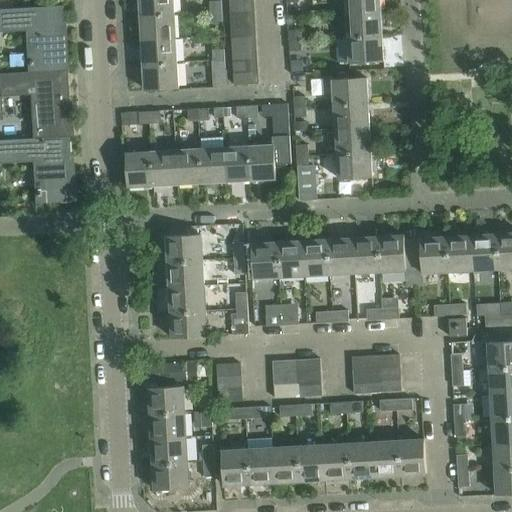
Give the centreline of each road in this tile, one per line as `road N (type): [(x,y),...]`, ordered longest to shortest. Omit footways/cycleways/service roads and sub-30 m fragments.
road 1 (residential): [(447,511),(440,337),(113,351)]
road 2 (residential): [(102,104),(286,95),(280,0)]
road 3 (residential): [(113,351),(102,104)]
road 4 (residential): [(123,511),(113,351)]
